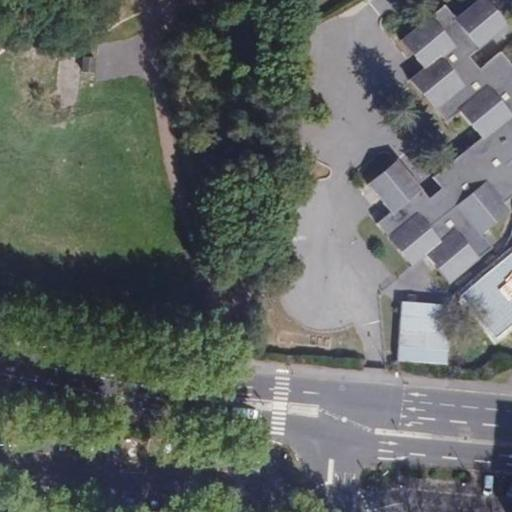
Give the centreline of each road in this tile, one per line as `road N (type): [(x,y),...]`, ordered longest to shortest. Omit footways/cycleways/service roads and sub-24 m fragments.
road 1 (tertiary): [(0,372),(326,437)]
road 2 (tertiary): [(323,401),(0,355)]
road 3 (tertiary): [(511,419),(323,401)]
road 4 (tertiary): [(326,437),(511,455)]
